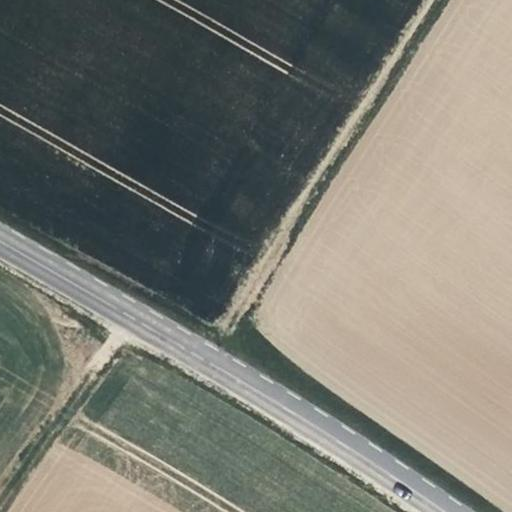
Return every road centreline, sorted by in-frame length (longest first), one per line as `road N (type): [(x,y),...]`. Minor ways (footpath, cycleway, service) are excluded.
road 1 (tertiary): [(0,255),(370,465),(435,511)]
road 2 (track): [(116,321),(0,487)]
